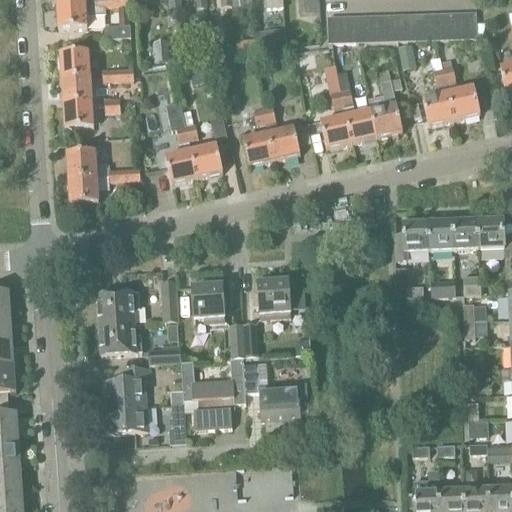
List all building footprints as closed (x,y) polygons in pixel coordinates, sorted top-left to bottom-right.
[(56,0),(57,10),(99,8),(98,2),(98,0),(56,0)] [(118,12),(130,11),(128,0),(127,0),(112,1),(112,7),(116,6),(116,12),(118,12)] [(179,27),(177,0),(134,0),(135,9),(148,7),(147,3),(154,2),(166,1),(168,27),(179,27)] [(195,0),(196,13),(206,13),(204,0),(195,0)] [(219,0),(220,11),(230,11),(229,0),(219,0)] [(245,0),(246,10),(256,9),(255,0),(245,0)] [(280,0),(265,0),(266,13),(282,12),(280,0)] [(295,0),(297,17),(318,16),(316,0),(295,0)] [(103,13),(116,12),(116,6),(112,7),(112,1),(98,2),(99,8),(57,10),(59,36),(88,34),(87,20),(103,18),(103,13)] [(466,46),(464,20),(452,21),(454,46),(466,46)] [(477,20),(464,20),(466,46),(479,46),(477,20)] [(429,47),(428,21),(415,22),(416,48),(429,47)] [(441,47),(439,21),(428,21),(429,47),(441,47)] [(454,46),(452,21),(439,21),(441,47),(454,46)] [(392,48),(390,22),(378,23),(379,49),(392,48)] [(404,48),(402,22),(390,22),(392,48),(404,48)] [(416,48),(415,22),(402,22),(404,48),(416,48)] [(354,49),(353,23),(341,24),(342,50),(354,49)] [(367,49),(365,23),(353,23),(354,49),(367,49)] [(379,49),(378,23),(365,23),(367,49),(379,49)] [(342,50),(341,24),(328,24),(329,50),(342,50)] [(106,45),(132,43),(131,30),(120,31),(105,32),(106,45)] [(272,56),(280,55),(278,38),(270,39),(272,56)] [(245,47),(234,48),(235,62),(246,61),(246,58),(245,47)] [(401,72),(419,68),(414,48),(395,48),(401,72)] [(307,50),(292,52),(297,82),(311,79),(307,50)] [(155,68),(168,68),(167,55),(154,55),(155,68)] [(62,85),(91,83),(89,58),(61,60),(62,85)] [(446,87),(443,75),(441,67),(440,63),(430,65),(436,90),(446,87)] [(450,65),(441,67),(443,75),(452,73),(450,65)] [(507,103),(511,101),(511,71),(501,75),(507,103)] [(443,75),(446,87),(455,85),(452,73),(443,75)] [(103,82),(133,80),(133,74),(103,76),(103,82)] [(342,111),(339,98),(336,85),(335,79),(325,81),(332,113),(342,111)] [(133,80),(103,82),(104,88),(133,86),(133,80)] [(377,83),(377,99),(393,98),(392,82),(377,83)] [(64,110),(93,108),(91,83),(62,85),(64,110)] [(346,83),(336,85),(339,98),(349,96),(346,83)] [(449,100),(455,127),(481,121),(474,94),(449,100)] [(339,98),(342,111),(352,109),(349,96),(339,98)] [(431,133),(455,127),(449,100),(424,106),(431,133)] [(119,106),(105,107),(105,118),(119,118),(119,106)] [(93,108),(64,110),(66,136),(94,134),(93,108)] [(187,146),(184,132),(179,108),(164,111),(170,136),(175,135),(178,148),(187,146)] [(372,117),(378,144),(404,138),(398,111),(372,117)] [(263,116),(265,128),(275,126),(272,113),(263,116)] [(255,130),(265,128),(263,116),(252,118),(255,130)] [(351,150),(378,144),(372,117),(345,123),(351,150)] [(328,156),(351,150),(345,123),(321,129),(328,156)] [(216,147),(227,144),(224,126),(212,129),(216,147)] [(184,132),(187,146),(198,143),(195,130),(184,132)] [(268,140),(274,168),(301,162),(295,134),(268,140)] [(251,173),(274,168),(268,140),(244,146),(251,173)] [(190,158),(196,185),(224,179),(218,152),(190,158)] [(69,184),(97,182),(96,158),(68,160),(69,184)] [(173,190),(196,185),(190,158),(167,164),(173,190)] [(109,181),(110,188),(138,186),(138,179),(109,181)] [(109,194),(108,188),(108,181),(97,182),(69,184),(71,211),(99,209),(98,195),(109,194)] [(504,252),(504,239),(503,225),(478,226),(479,256),(504,255),(504,252)] [(454,257),(479,256),(478,226),(453,228),(454,257)] [(429,258),(454,257),(453,228),(428,229),(429,258)] [(404,259),(429,258),(428,229),(402,230),(403,239),(394,239),(395,268),(404,267),(404,259)] [(275,287),(275,282),(257,283),(258,301),(252,302),(253,312),(259,311),(259,324),(291,322),(289,286),(275,287)] [(224,326),(222,286),(205,287),(206,293),(191,294),(193,323),(207,322),(208,327),(224,326)] [(162,326),(176,325),(175,288),(160,288),(162,326)] [(434,302),(453,301),(453,288),(434,288),(434,302)] [(479,301),(479,290),(462,291),(462,301),(463,301),(479,301)] [(405,303),(422,302),(421,293),(404,294),(405,303)] [(99,330),(135,328),(133,297),(97,299),(99,330)] [(0,324),(12,324),(10,298),(0,298),(0,324)] [(464,327),(472,327),(472,310),(463,311),(464,327)] [(0,348),(14,348),(12,324),(0,324),(0,348)] [(472,327),(464,327),(465,345),(473,344),(472,327)] [(135,328),(99,330),(101,361),(137,358),(135,328)] [(230,365),(243,364),(242,331),(228,332),(230,365)] [(242,331),(243,364),(255,363),(254,331),(242,331)] [(0,372),(15,372),(14,348),(0,348),(0,372)] [(148,370),(181,368),(180,353),(180,350),(161,351),(161,356),(147,357),(148,370)] [(466,377),(475,376),(474,360),(465,360),(466,377)] [(308,417),(306,387),(266,390),(265,368),(242,370),(243,379),(244,398),(257,397),(259,419),(262,419),(264,442),(301,440),(299,417),(308,417)] [(15,372),(0,372),(0,421),(8,421),(7,398),(17,398),(15,372)] [(101,413),(146,410),(144,384),(150,383),(149,373),(131,374),(132,384),(102,386),(104,404),(101,405),(101,413)] [(511,374),(511,375),(502,375),(502,385),(511,384),(511,374)] [(475,376),(466,377),(467,394),(476,394),(475,376)] [(182,388),(183,397),(183,406),(196,406),(197,417),(193,417),(195,437),(231,433),(229,409),(244,408),(244,398),(243,379),(230,379),(230,385),(182,388)] [(183,408),(170,409),(171,422),(165,423),(166,434),(185,433),(183,408)] [(146,410),(101,413),(102,423),(105,423),(106,438),(148,436),(146,410)] [(468,426),(477,426),(476,410),(468,410),(468,426)] [(0,446),(20,445),(18,420),(8,421),(0,421),(0,446)] [(477,426),(468,426),(469,444),(478,444),(477,426)] [(0,469),(21,468),(20,445),(0,446),(0,469)] [(469,461),(486,460),(486,450),(469,451),(469,461)] [(437,462),(453,461),(453,451),(436,452),(437,462)] [(498,451),(486,451),(487,467),(499,467),(498,451)] [(412,463),(428,462),(428,452),(411,453),(412,463)] [(0,494),(23,493),(21,468),(0,469),(0,494)] [(0,511),(24,511),(23,493),(0,494),(0,511)] [(511,511),(511,494),(488,495),(488,511),(511,511)] [(463,511),(488,511),(488,495),(463,496),(463,511)] [(438,511),(463,511),(463,496),(438,497),(438,511)] [(412,511),(438,511),(438,497),(412,499),(412,511)]
